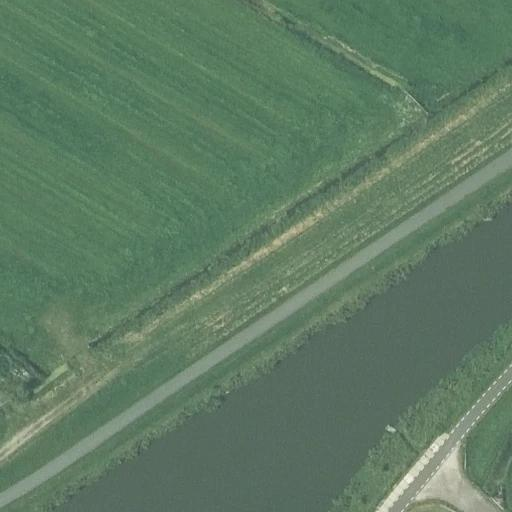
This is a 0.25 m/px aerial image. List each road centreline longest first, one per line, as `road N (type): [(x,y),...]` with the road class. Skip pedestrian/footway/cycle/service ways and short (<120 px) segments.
road 1 (unclassified): [(0,505),(511,166)]
road 2 (track): [(0,292),(71,336),(98,381),(0,454)]
road 3 (unclassified): [(396,511),(511,383)]
